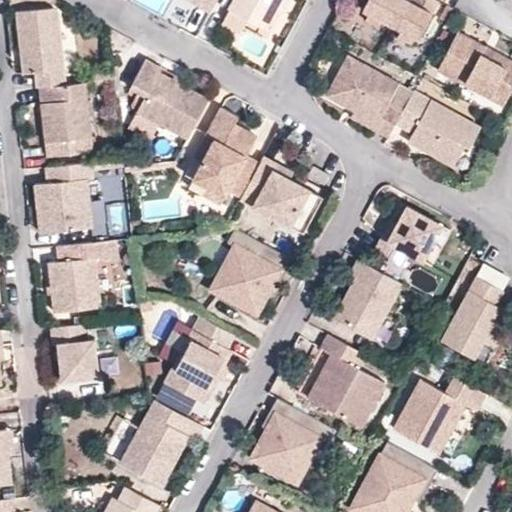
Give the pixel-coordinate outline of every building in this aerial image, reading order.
[(219,0),(199,0),(198,4),(213,12),(219,0)] [(235,0),(231,10),(232,10),(250,20),(269,30),(279,11),(284,0),(235,0)] [(284,14),(290,0),(284,0),(279,11),(284,14)] [(413,0),(412,3),(407,0),(369,0),(363,11),(370,14),(383,21),(402,32),(415,39),(419,41),(440,2),(435,0),(413,0)] [(16,9),(23,72),(35,71),(37,86),(39,85),(66,82),(58,9),(53,5),(16,9)] [(242,33),(250,20),(232,10),(224,24),(242,33)] [(383,21),(370,14),(366,21),(380,28),(383,21)] [(415,39),(402,32),(398,38),(412,45),(415,39)] [(486,47),(458,32),(438,71),(505,105),(511,91),(511,61),(509,60),(505,67),(482,54),(486,47)] [(509,60),(486,47),(482,54),(505,67),(509,60)] [(400,83),(348,56),(326,97),(355,111),(378,123),(375,128),(390,137),(403,113),(389,105),(400,83)] [(210,98),(159,70),(162,66),(145,57),(130,86),(147,95),(138,110),(190,137),(210,98)] [(92,135),(86,80),(66,82),(39,85),(41,102),(48,102),(49,110),(42,111),(45,140),(92,135)] [(481,127),(432,101),(409,142),(455,166),(465,145),(470,148),(481,127)] [(255,142),(232,130),(235,123),(239,115),(222,107),(207,136),(215,140),(196,178),(222,191),(241,201),(244,196),(261,163),(247,156),(255,142)] [(378,123),(355,111),(352,117),(375,128),(378,123)] [(258,135),(235,123),(232,130),(255,142),(258,135)] [(93,150),(92,135),(45,140),(47,156),(93,150)] [(196,178),(215,140),(207,136),(187,174),(196,178)] [(291,177),(275,169),(279,162),(265,155),(261,163),(244,196),(258,203),(257,206),(294,225),(304,205),(318,212),(326,196),(291,177)] [(92,226),(87,179),(92,178),(91,161),(46,166),(48,182),(35,183),(37,207),(43,207),(43,212),(39,218),(40,231),(92,226)] [(295,171),(279,162),(275,169),(291,177),(295,171)] [(331,175),(315,165),(309,175),(325,184),(331,175)] [(241,201),(222,191),(218,200),(236,210),(241,201)] [(307,232),(318,212),(304,205),(294,225),(307,232)] [(442,225),(407,206),(398,223),(388,241),(382,237),(374,252),(402,267),(409,254),(423,261),(442,225)] [(398,223),(392,219),(382,237),(388,241),(398,223)] [(294,259),(237,227),(229,241),(236,245),(212,288),(257,313),(273,284),(281,270),(286,273),(294,259)] [(119,258),(117,239),(101,240),(103,256),(102,256),(102,260),(119,258)] [(101,240),(71,244),(73,259),(58,260),(49,262),(55,311),(101,306),(95,257),(102,256),(103,256),(101,240)] [(73,259),(71,244),(57,246),(58,260),(73,259)] [(404,285),(359,260),(351,274),(358,278),(335,319),(374,340),(404,285)] [(413,267),(408,283),(432,291),(437,276),(413,267)] [(278,287),(286,273),(281,270),(273,284),(278,287)] [(510,311),(499,305),(507,291),(480,277),(445,343),(478,360),(496,326),(500,329),(510,311)] [(235,335),(200,315),(165,380),(204,402),(219,375),(224,365),(232,350),(228,348),(235,335)] [(95,338),(88,339),(86,323),(51,328),(53,345),(58,344),(63,380),(100,375),(95,338)] [(487,364),(504,330),(500,329),(496,326),(478,360),(487,364)] [(386,384),(359,370),(367,357),(329,337),(322,351),(332,357),(320,380),(329,384),(318,405),(362,429),(386,384)] [(449,395),(424,381),(397,431),(442,455),(468,406),(479,412),(488,395),(457,378),(449,395)] [(329,384),(320,380),(309,400),(318,405),(329,384)] [(336,432),(278,400),(271,415),(276,418),(269,432),(253,461),(299,485),(322,442),(329,446),(336,432)] [(203,427),(156,401),(141,429),(121,463),(163,486),(190,437),(196,440),(203,427)] [(276,418),(271,415),(263,429),(269,432),(276,418)] [(14,455),(11,430),(5,431),(8,455),(14,455)] [(8,455),(5,431),(0,431),(0,485),(12,484),(8,455)] [(440,472),(390,444),(354,510),(356,511),(410,511),(416,501),(426,482),(433,486),(440,472)] [(422,505),(433,486),(426,482),(416,501),(422,505)] [(156,511),(160,506),(125,487),(118,500),(113,497),(104,511),(156,511)] [(15,511),(14,499),(1,501),(3,511),(15,511)]
